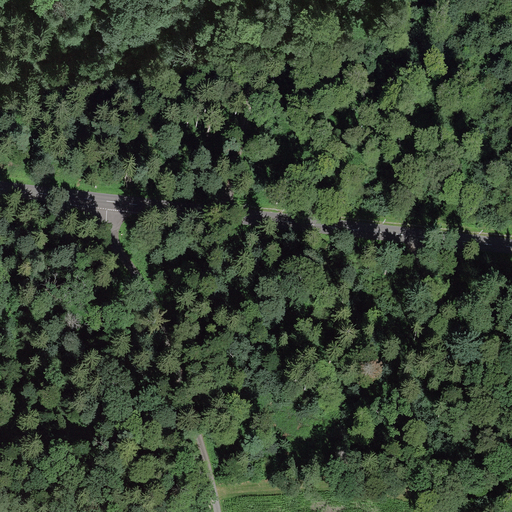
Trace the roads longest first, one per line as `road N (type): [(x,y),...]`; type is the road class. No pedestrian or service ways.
road 1 (tertiary): [(104,198),(511,244)]
road 2 (unclassified): [(215,511),(177,363),(104,198)]
road 3 (track): [(223,212),(239,123),(239,47),(228,0)]
